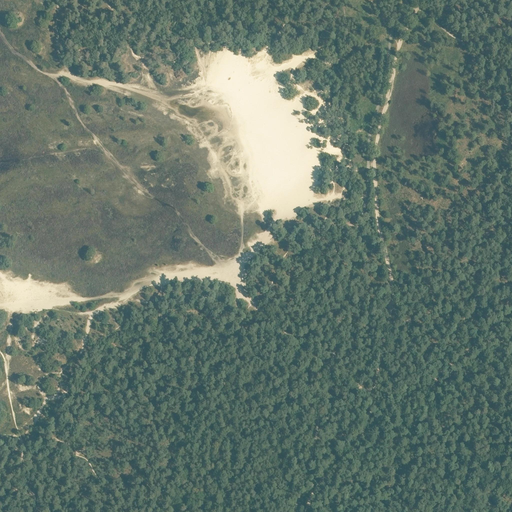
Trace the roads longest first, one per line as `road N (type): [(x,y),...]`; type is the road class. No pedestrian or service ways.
road 1 (track): [(422,0),(398,46),(377,136),(375,207),(392,292),(373,394),(361,432),(305,511)]
road 2 (track): [(0,29),(18,57),(66,89),(80,120),(236,280)]
road 3 (track): [(49,75),(137,89),(333,148)]
road 4 (track): [(346,511),(370,464),(406,429),(414,398),(511,318)]
road 5 (unknown): [(388,314),(511,288)]
